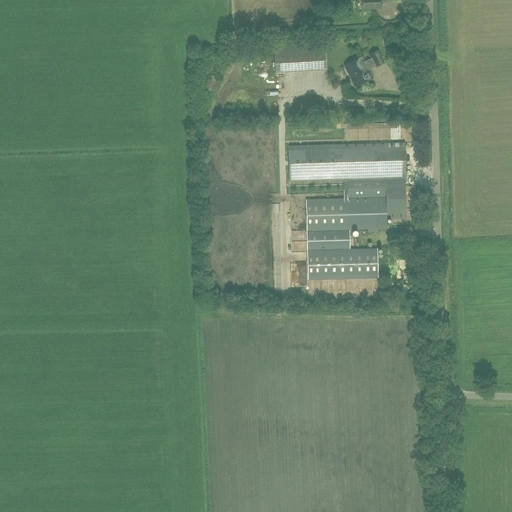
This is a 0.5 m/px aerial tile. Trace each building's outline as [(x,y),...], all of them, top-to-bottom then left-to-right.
[(361,0),(362,9),(381,8),(381,2),(389,1),(389,0),(361,0)] [(273,44),(275,73),(326,70),(324,41),(273,44)] [(266,42),(242,45),(237,45),(237,51),(235,52),(235,56),(268,53),(266,42)] [(362,57),(351,63),(345,66),(355,87),(373,78),(369,70),(375,66),(376,67),(384,63),(378,51),(370,55),(371,58),(365,62),(362,57)] [(344,189),(348,189),(348,180),(348,179),(406,177),(405,143),(289,147),(290,181),(344,179),(344,189)] [(406,218),(405,188),(405,179),(348,180),(348,189),(348,199),(386,197),(386,219),(406,218)] [(348,189),(344,189),(344,199),(306,200),(308,280),(378,278),(377,249),(350,249),(349,230),(387,228),(386,219),(386,197),(348,199),(348,189)]
